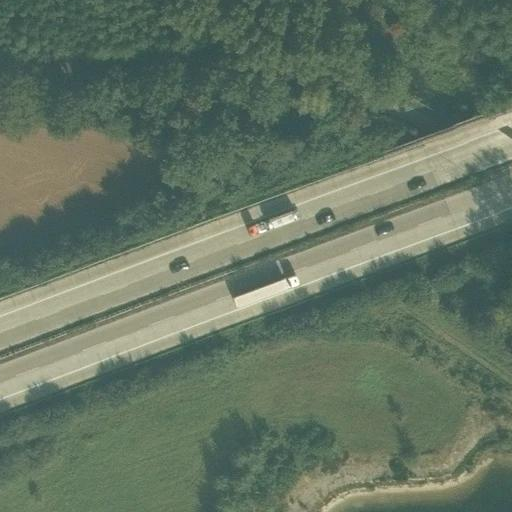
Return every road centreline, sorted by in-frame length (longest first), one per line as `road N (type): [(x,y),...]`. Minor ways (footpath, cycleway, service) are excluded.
road 1 (motorway): [(0,382),(511,191)]
road 2 (motorway): [(511,143),(0,334)]
road 3 (unclassified): [(511,171),(370,92),(293,72),(205,63),(0,73)]
